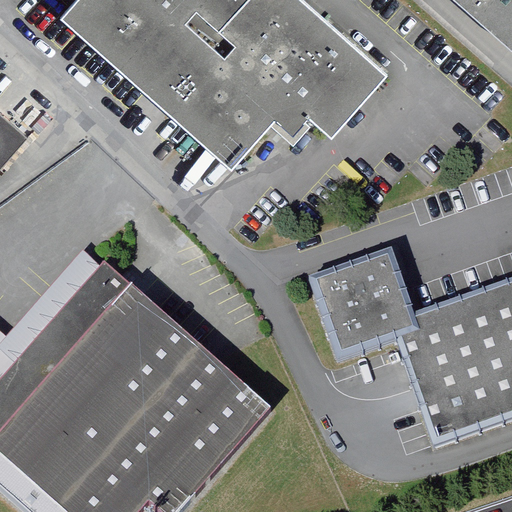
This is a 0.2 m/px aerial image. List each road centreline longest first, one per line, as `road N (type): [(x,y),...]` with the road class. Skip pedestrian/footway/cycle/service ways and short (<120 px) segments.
road 1 (unknown): [(209,216),(319,174),(428,69),(426,55),(363,0)]
road 2 (unknown): [(147,162),(0,270)]
road 3 (unknown): [(418,0),(511,76)]
